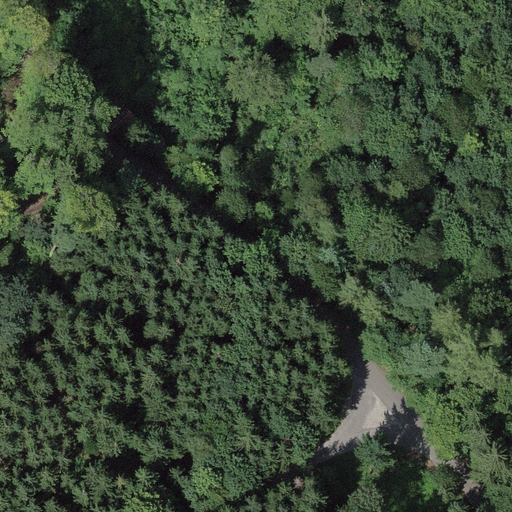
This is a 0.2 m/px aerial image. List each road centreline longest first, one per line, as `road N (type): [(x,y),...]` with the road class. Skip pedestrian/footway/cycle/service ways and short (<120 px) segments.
road 1 (unclassified): [(490,511),(386,417),(282,283),(74,123),(3,0)]
road 2 (track): [(386,417),(209,511)]
